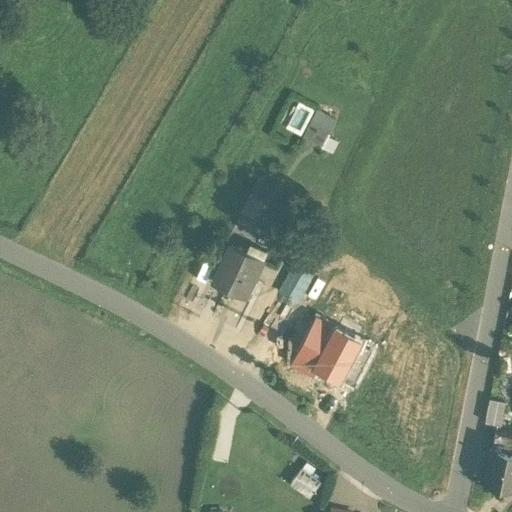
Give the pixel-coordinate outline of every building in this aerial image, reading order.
[(337,119),(318,109),(303,137),(321,147),(337,119)] [(262,259),(230,244),(213,280),(230,288),(231,284),(247,292),(262,259)] [(311,328),(293,363),(314,374),(318,367),(339,378),(341,375),(358,343),(359,340),(335,327),(329,337),(311,328)] [(341,375),(354,382),(372,350),(358,343),(341,375)] [(505,401),(489,398),(484,421),(500,424),(505,401)] [(511,431),(495,428),(491,448),(507,451),(511,431)] [(491,448),(490,448),(483,481),(511,487),(511,452),(507,451),(491,448)] [(302,468),(292,483),(310,496),(320,481),(302,468)]
